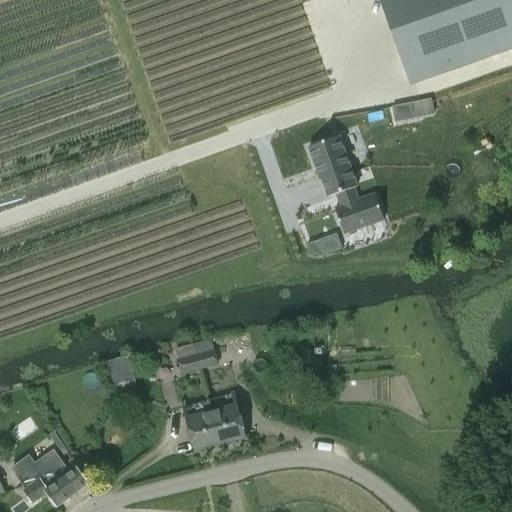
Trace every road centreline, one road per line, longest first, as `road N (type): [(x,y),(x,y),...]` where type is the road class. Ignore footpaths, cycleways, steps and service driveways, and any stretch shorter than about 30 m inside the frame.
road 1 (residential): [(103,511),(148,493),(310,462),(353,467),(404,511)]
road 2 (track): [(0,224),(272,126)]
